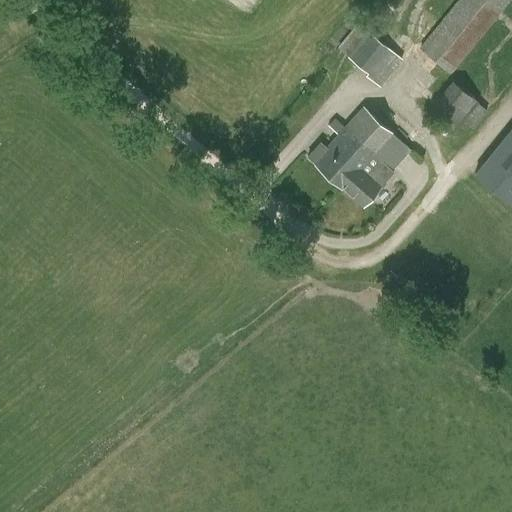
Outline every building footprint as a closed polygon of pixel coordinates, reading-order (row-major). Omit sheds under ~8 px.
[(365,74),(380,86),(403,58),(377,38),(407,0),(385,0),(364,27),(358,21),(337,47),(367,72),(365,74)] [(457,0),(420,47),(452,72),(510,0),(457,0)] [(472,128),(488,110),(453,80),(430,107),(456,129),(463,120),(472,128)] [(307,156),(340,186),(352,172),(354,174),(373,153),(393,170),(411,150),(363,105),(324,147),(320,142),(307,156)] [(511,207),(511,115),(468,176),(511,207)] [(352,172),(340,186),(341,188),(342,187),(362,204),(393,170),(373,153),(354,174),(352,172)]
